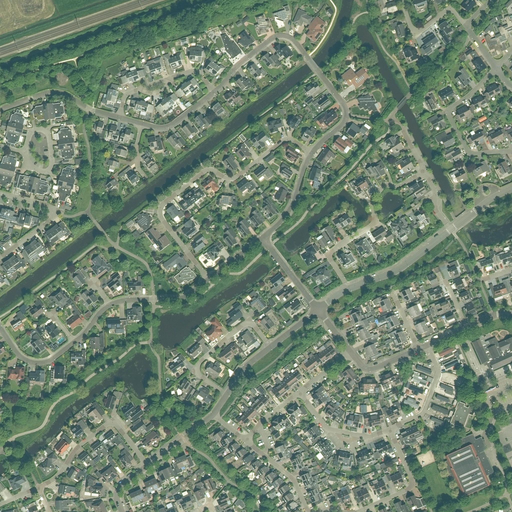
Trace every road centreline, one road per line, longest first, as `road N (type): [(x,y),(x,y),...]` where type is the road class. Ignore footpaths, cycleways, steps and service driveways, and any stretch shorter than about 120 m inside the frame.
road 1 (residential): [(207,279),(160,206),(210,170),(238,177),(282,141),(310,153)]
road 2 (residential): [(310,153),(339,128),(346,110),(287,36),(240,62),(214,92)]
road 3 (residential): [(348,288),(328,254),(376,222),(370,199),(385,184),(398,186),(424,171)]
road 4 (residential): [(38,487),(112,420),(146,467)]
road 5 (residential): [(270,346),(249,321),(195,366),(226,392)]
road 6 (residential): [(0,257),(58,213),(0,193)]
road 7 (residential): [(389,428),(412,484),(358,511)]
road 8 (tertiary): [(348,288),(396,271),(451,229)]
